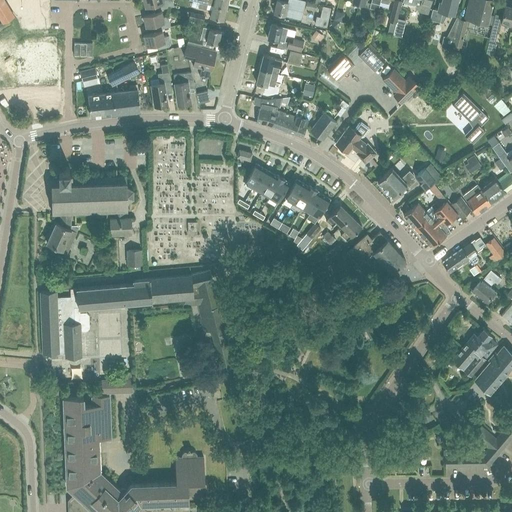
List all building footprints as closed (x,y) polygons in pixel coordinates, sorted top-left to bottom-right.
[(0,0),(0,17),(3,23),(15,17),(4,0),(0,0)] [(143,0),(145,6),(155,4),(156,10),(166,7),(174,6),(172,0),(143,0)] [(228,0),(192,0),(200,2),(226,8),(228,0)] [(307,0),(305,0),(296,0),(296,5),(288,3),(288,2),(280,0),(277,0),(274,12),(297,18),(299,12),(294,11),(296,5),(306,8),(307,0)] [(396,24),(398,14),(401,0),(395,0),(392,12),(389,22),(391,23),(396,24)] [(439,0),(439,6),(438,10),(432,8),(430,18),(440,20),(439,22),(443,23),(445,20),(448,14),(454,15),(457,0),(439,0)] [(491,15),(489,15),(492,0),(469,0),(465,19),(488,24),(491,15)] [(226,8),(200,2),(199,7),(206,9),(211,10),(210,17),(223,20),(226,8)] [(511,23),(511,3),(506,3),(506,5),(505,4),(501,21),(511,23)] [(162,11),(153,13),(143,15),(146,26),(156,24),(157,29),(171,26),(168,15),(163,17),(162,11)] [(190,12),(187,11),(186,16),(203,21),(205,15),(190,11),(190,12)] [(115,23),(115,15),(91,16),(91,24),(115,23)] [(463,39),(467,21),(459,18),(452,48),(459,50),(459,47),(461,47),(463,39)] [(337,20),(332,25),(335,29),(340,23),(337,20)] [(0,89),(9,85),(59,85),(59,69),(58,69),(58,35),(41,35),(41,36),(21,36),(14,22),(0,28),(0,89)] [(277,40),(284,41),(286,34),(294,36),(296,30),(288,28),(282,26),(281,26),(271,23),(268,37),(277,40)] [(494,42),(498,27),(492,26),(489,40),(494,42)] [(187,42),(187,43),(207,48),(207,47),(216,49),(218,44),(221,31),(210,28),(203,27),(200,39),(192,36),(189,36),(187,42)] [(158,50),(158,49),(168,47),(171,44),(169,35),(164,36),(162,30),(144,35),(147,46),(148,52),(158,50)] [(317,30),(314,34),(312,37),(317,41),(319,38),(321,39),(323,36),(317,30)] [(327,36),(320,41),(326,49),(333,44),(327,36)] [(443,43),(442,47),(451,49),(452,48),(452,45),(454,39),(447,37),(445,37),(443,43)] [(288,48),(301,51),(302,46),(304,40),(293,38),(292,43),(289,42),(288,48)] [(187,43),(184,55),(196,58),(194,64),(194,66),(201,68),(200,72),(199,76),(209,78),(211,68),(214,68),(214,66),(215,63),(213,62),(213,61),(214,55),(216,50),(216,49),(207,47),(207,48),(187,43)] [(343,52),(327,68),(339,80),(355,64),(353,63),(359,56),(374,71),(386,59),(370,43),(364,48),(359,43),(346,56),(343,52)] [(287,62),(299,65),(302,53),(290,50),(287,62)] [(278,73),(280,66),(281,59),(275,58),(275,57),(263,54),(260,68),(271,71),(278,73)] [(107,75),(112,84),(112,85),(139,72),(138,70),(134,61),(107,75)] [(161,64),(162,72),(158,73),(159,83),(151,85),(155,105),(168,103),(165,89),(172,88),(169,71),(168,63),(161,64)] [(95,67),(80,71),(82,81),(98,77),(95,67)] [(269,78),(271,71),(260,68),(256,82),(268,85),(275,86),(276,79),(269,78)] [(394,68),(383,79),(396,92),(394,94),(402,102),(419,85),(411,77),(407,81),(394,68)] [(191,71),(182,73),(174,74),(175,83),(178,104),(191,102),(189,89),(195,88),(191,71)] [(307,84),(304,94),(312,96),(314,86),(307,84)] [(276,96),(288,95),(287,87),(275,88),(276,96)] [(138,89),(128,90),(103,93),(105,105),(101,105),(102,115),(140,110),(139,100),(138,89)] [(208,90),(197,93),(199,103),(210,100),(208,90)] [(473,142),(485,131),(480,126),(488,117),(463,92),(452,104),(469,120),(469,121),(473,126),(465,134),(473,142)] [(105,105),(103,93),(88,94),(91,116),(102,115),(101,105),(105,105)] [(279,107),(283,97),(276,98),(275,106),(262,103),(260,108),(257,122),(266,123),(273,126),(279,109),(277,108),(278,107),(279,107)] [(354,106),(345,119),(351,123),(360,111),(354,106)] [(308,120),(301,117),(304,110),(297,108),(296,112),(295,115),(297,116),(294,123),(291,121),(287,131),(302,137),(308,120)] [(273,126),(287,131),(291,121),(294,123),(297,116),(295,115),(279,109),(273,126)] [(322,139),(329,131),(337,121),(324,112),(316,122),(310,130),(322,139)] [(359,121),(354,129),(349,125),(335,143),(348,152),(353,146),(359,150),(356,152),(365,162),(372,156),(376,153),(368,143),(365,145),(357,139),(360,136),(361,137),(364,136),(369,129),(369,126),(362,121),(359,121)] [(501,131),(505,137),(511,132),(508,127),(501,131)] [(402,133),(392,133),(392,142),(403,141),(402,133)] [(492,147),(499,156),(510,172),(511,170),(511,156),(510,158),(499,142),(492,147)] [(250,160),(252,152),(239,149),(237,156),(250,160)] [(438,151),(436,158),(442,160),(445,153),(438,151)] [(473,171),(476,169),(481,165),(475,156),(474,155),(467,160),(469,163),(465,165),(470,173),(473,171)] [(245,181),(254,186),(264,167),(256,163),(245,181)] [(425,188),(429,186),(433,182),(435,180),(441,176),(430,163),(425,167),(415,175),(425,188)] [(61,213),(61,223),(68,223),(68,225),(71,225),(70,212),(115,211),(115,217),(110,218),(110,234),(132,233),(131,217),(124,217),(123,210),(128,210),(127,201),(133,197),(133,189),(127,185),(127,175),(117,176),(117,170),(116,168),(116,171),(116,176),(72,177),(72,173),(70,173),(70,167),(59,167),(59,178),(51,178),(52,184),(51,184),(51,187),(52,187),(52,204),(52,207),(52,213),(61,213)] [(273,172),(264,167),(254,186),(262,191),(273,172)] [(392,196),(400,190),(406,183),(408,185),(415,178),(412,176),(414,174),(409,170),(401,177),(392,167),(378,181),(392,196)] [(495,179),(481,189),(491,202),(511,186),(511,175),(508,171),(496,180),(495,179)] [(273,172),(262,191),(270,195),(281,176),(277,174),(276,175),(273,172)] [(281,176),(270,195),(278,200),(289,182),(285,180),(285,179),(281,176)] [(294,201),(305,183),(296,178),(286,196),(294,201)] [(447,200),(433,182),(429,186),(438,197),(443,204),(447,200)] [(309,185),(305,183),(294,201),(302,206),(314,187),(309,185)] [(477,214),(491,202),(481,189),(477,184),(462,195),(477,214)] [(318,190),(314,187),(302,206),(311,211),(321,193),(317,191),(318,190)] [(321,193),(311,211),(319,216),(330,198),(322,193),(321,193)] [(174,214),(176,203),(183,204),(185,196),(172,194),(168,213),(174,214)] [(470,210),(464,202),(462,199),(463,199),(460,196),(450,204),(453,207),(461,217),(470,210)] [(436,210),(445,224),(458,214),(451,206),(447,200),(443,204),(436,210)] [(415,228),(430,215),(418,202),(404,214),(404,215),(415,228)] [(341,225),(351,215),(340,204),(330,215),(326,219),(332,226),(336,221),(341,225)] [(451,232),(445,224),(436,210),(430,215),(415,228),(430,245),(431,245),(451,232)] [(351,215),(341,225),(345,230),(341,234),(347,240),(351,236),(362,225),(351,215)] [(274,217),(270,223),(278,228),(282,222),(274,217)] [(56,222),(47,242),(56,247),(57,247),(54,252),(65,258),(77,232),(71,229),(71,226),(71,225),(68,225),(68,223),(61,223),(61,224),(56,222)] [(290,227),(282,222),(278,228),(286,232),(290,227)] [(312,238),(316,234),(321,228),(315,223),(306,233),(312,238)] [(207,237),(207,226),(197,226),(197,238),(207,237)] [(293,227),(289,234),(295,237),(299,231),(293,227)] [(322,237),(326,241),(332,234),(328,230),(322,235),(323,236),(322,237)] [(360,240),(353,245),(368,263),(371,267),(378,274),(387,267),(391,272),(406,260),(387,239),(380,231),(371,238),(367,233),(364,236),(360,240)] [(336,239),(332,234),(326,241),(329,244),(330,243),(331,244),(336,239)] [(474,239),(462,248),(469,258),(474,264),(480,260),(475,253),(478,252),(479,250),(482,247),(485,244),(480,236),(475,240),(474,239)] [(485,243),(497,260),(506,253),(494,237),(485,243)] [(278,244),(274,251),(280,254),(283,248),(278,244)] [(338,245),(328,253),(333,259),(343,251),(338,245)] [(462,248),(442,262),(450,272),(458,266),(469,258),(462,248)] [(142,264),(142,249),(126,249),(127,265),(142,264)] [(348,250),(338,257),(343,264),(353,257),(348,250)] [(479,271),(475,265),(469,269),(474,275),(478,272),(479,271)] [(215,372),(216,378),(235,373),(226,332),(210,269),(201,271),(191,273),(191,274),(192,296),(195,296),(197,304),(204,332),(211,330),(213,338),(215,344),(222,371),(215,372)] [(481,278),(472,290),(486,302),(495,291),(490,286),(494,280),(497,283),(501,278),(491,269),(482,279),(481,278)] [(197,304),(195,296),(192,296),(191,274),(134,278),(134,282),(78,286),(70,287),(71,294),(57,296),(57,290),(40,290),(43,353),(50,352),(50,357),(58,357),(58,352),(65,352),(66,356),(82,356),(81,330),(87,330),(90,327),(89,314),(86,311),(80,312),(79,305),(121,303),(182,298),(182,305),(197,304)] [(238,313),(245,311),(242,302),(235,303),(238,313)] [(370,337),(380,331),(372,316),(361,322),(358,324),(362,331),(366,329),(370,337)] [(452,359),(460,365),(471,374),(485,358),(484,357),(497,343),(489,336),(490,335),(483,328),(477,335),(474,333),(452,359)] [(495,352),(493,355),(489,359),(491,361),(474,379),(489,392),(511,366),(511,352),(503,346),(497,353),(495,352)] [(126,379),(102,380),(102,392),(133,391),(132,379),(131,379),(126,379)] [(13,400),(25,395),(21,383),(8,388),(13,400)] [(140,502),(189,500),(189,495),(207,494),(206,481),(205,481),(204,456),(197,457),(197,453),(194,451),(193,451),(193,449),(186,449),(186,451),(185,451),(182,454),(182,457),(176,457),(177,482),(132,484),(126,490),(124,488),(122,488),(120,490),(100,471),(99,439),(111,438),(111,427),(109,427),(108,396),(109,396),(109,395),(93,396),(93,404),(83,404),(83,396),(64,397),(67,486),(77,496),(74,499),(74,508),(73,511),(138,511),(135,508),(140,502)] [(511,437),(511,428),(508,424),(500,433),(509,441),(511,437)] [(481,425),(474,433),(473,434),(482,442),(484,444),(488,447),(492,442),(496,438),(481,425)] [(496,438),(505,446),(509,441),(500,433),(496,438)] [(505,446),(496,438),(492,442),(501,450),(505,446)] [(492,442),(488,447),(497,455),(501,450),(492,442)] [(497,455),(488,447),(484,452),(494,460),(497,455)] [(381,460),(381,466),(382,466),(382,468),(410,467),(409,449),(382,450),(382,460),(381,460)] [(482,454),(482,460),(485,460),(490,464),(494,460),(484,452),(482,454)] [(476,454),(476,466),(488,466),(490,464),(485,460),(482,460),(482,454),(477,454),(476,454)]
